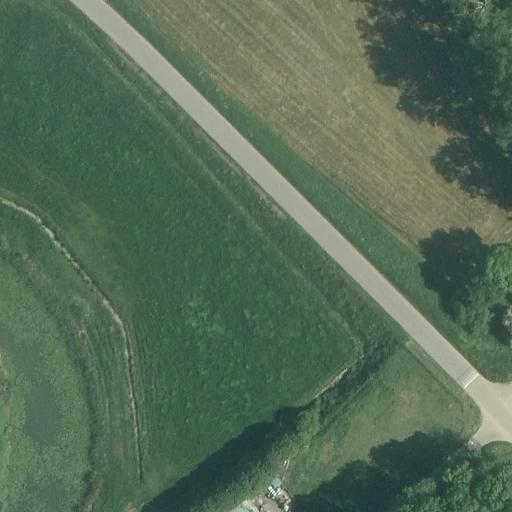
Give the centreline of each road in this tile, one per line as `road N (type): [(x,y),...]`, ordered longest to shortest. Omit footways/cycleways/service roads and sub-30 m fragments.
road 1 (unclassified): [(72,0),(500,412)]
road 2 (unclassified): [(392,511),(500,412)]
